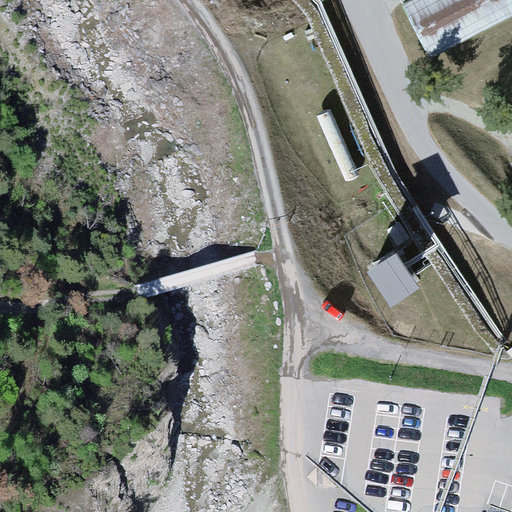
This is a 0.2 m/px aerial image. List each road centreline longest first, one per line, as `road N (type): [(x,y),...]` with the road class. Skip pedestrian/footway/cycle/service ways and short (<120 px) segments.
road 1 (track): [(283,259),(134,297),(0,310)]
road 2 (track): [(185,0),(241,88),(283,259)]
road 3 (track): [(294,324),(297,511)]
